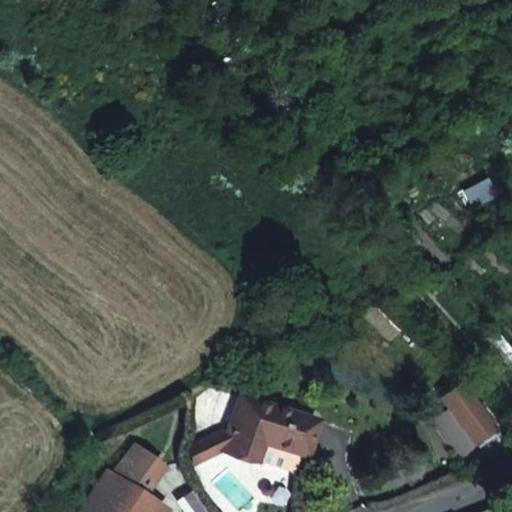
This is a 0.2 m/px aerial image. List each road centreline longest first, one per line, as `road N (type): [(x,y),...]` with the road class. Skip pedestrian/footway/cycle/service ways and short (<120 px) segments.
road 1 (residential): [(132,0),(392,253),(511,397)]
road 2 (track): [(392,0),(450,111),(511,199)]
